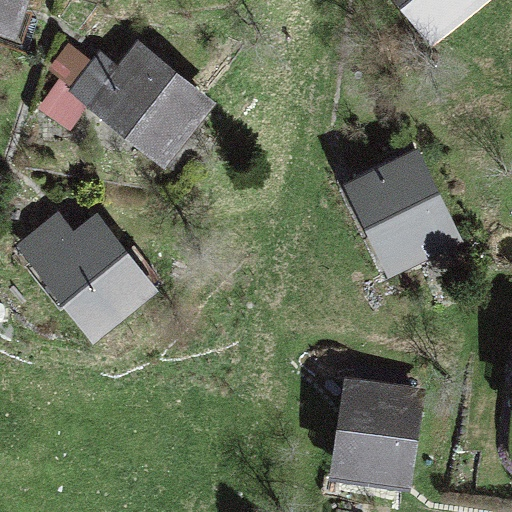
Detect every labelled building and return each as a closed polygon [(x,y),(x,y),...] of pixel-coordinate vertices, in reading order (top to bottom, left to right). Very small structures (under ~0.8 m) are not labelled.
[(30,0),(0,0),(0,39),(15,44),(30,0)] [(393,0),(434,50),(496,0),(393,0)] [(217,108),(137,43),(119,69),(102,54),(69,92),(164,176),(217,108)] [(420,152),(344,190),(389,283),(463,244),(420,152)] [(60,213),(14,249),(94,350),(159,297),(97,215),(74,234),(60,213)] [(423,396),(340,385),(329,476),(412,486),(423,396)]
